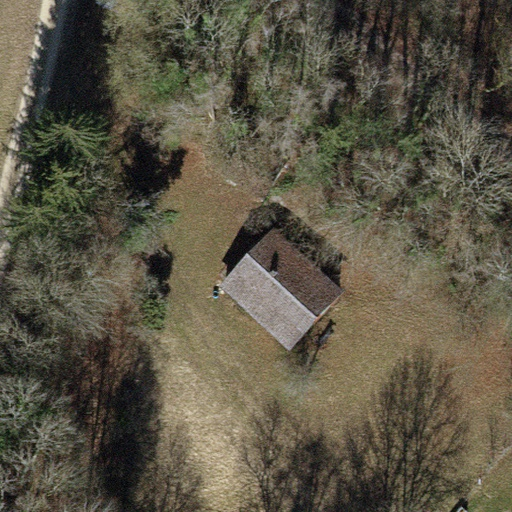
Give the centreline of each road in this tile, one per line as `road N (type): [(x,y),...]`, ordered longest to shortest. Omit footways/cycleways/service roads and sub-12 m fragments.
road 1 (track): [(0,242),(62,0)]
road 2 (track): [(317,0),(465,125),(511,147)]
